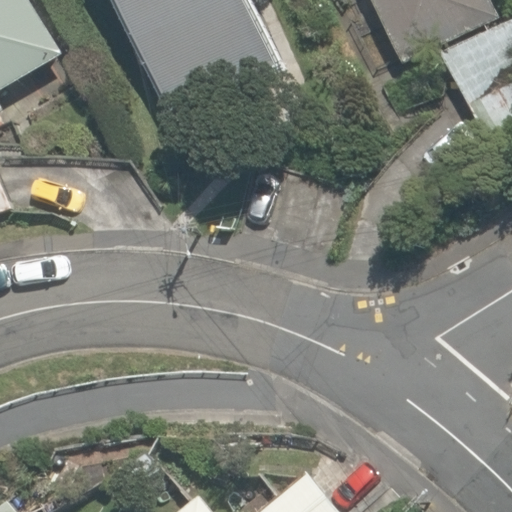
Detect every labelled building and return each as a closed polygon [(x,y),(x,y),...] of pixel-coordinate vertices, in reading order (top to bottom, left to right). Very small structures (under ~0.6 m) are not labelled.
[(0,0),(0,113),(2,112),(0,109),(0,91),(62,53),(28,0),(0,0)] [(255,0),(103,0),(132,56),(151,94),(166,123),(287,61),(255,0)] [(488,0),(369,0),(405,67),(498,17),(488,0)] [(511,144),(511,20),(511,18),(441,56),(495,154),(511,144)] [(0,210),(16,201),(0,174),(0,210)] [(345,511),(306,464),(247,511),(345,511)] [(213,511),(200,495),(177,511),(213,511)]
